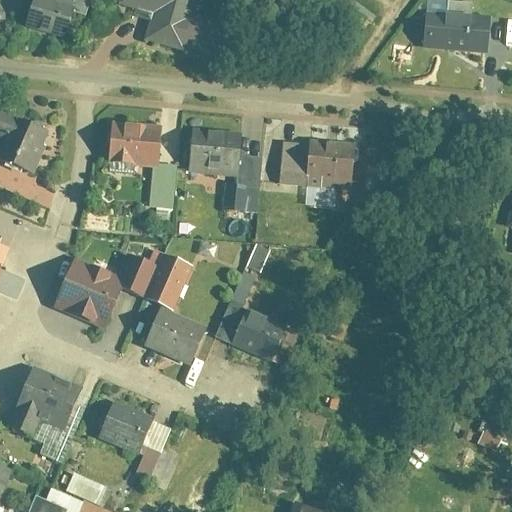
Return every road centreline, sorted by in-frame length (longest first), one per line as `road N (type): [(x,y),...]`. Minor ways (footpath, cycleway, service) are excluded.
road 1 (residential): [(88,78),(511,119)]
road 2 (residential): [(19,327),(66,217),(83,150),(88,78)]
road 3 (residential): [(217,415),(19,327)]
